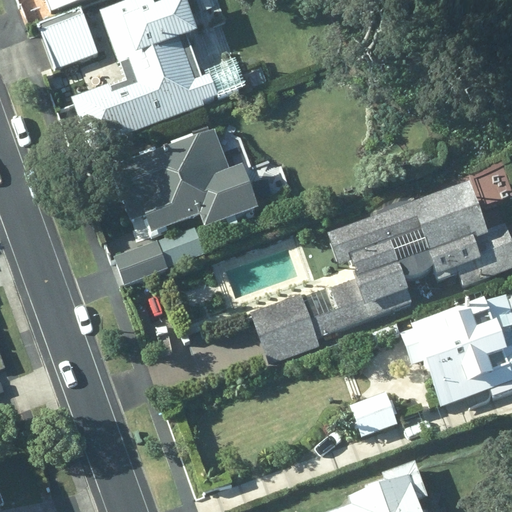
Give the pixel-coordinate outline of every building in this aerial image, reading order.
[(54,16),(98,0),(42,0),(44,4),(49,2),(54,16)] [(95,150),(207,110),(205,106),(222,100),(214,77),(206,81),(192,43),(203,39),(191,3),(185,6),(183,0),(144,0),(104,14),(122,68),(133,65),(141,88),(115,98),(112,89),(78,101),(95,150)] [(91,50),(76,15),(40,31),(56,65),(91,50)] [(149,220),(157,240),(206,222),(210,232),(264,213),(249,169),(232,175),(217,136),(113,173),(132,227),(149,220)] [(490,235),(473,191),(334,242),(346,273),(360,268),(365,282),(332,294),(341,316),(314,326),(305,300),(254,318),(273,367),(321,349),(319,343),(415,308),(409,292),(441,279),(444,286),(466,278),(470,289),(511,273),(511,232),(510,228),(490,235)] [(169,275),(159,246),(116,261),(121,275),(126,290),(169,275)] [(447,412),(511,388),(511,312),(506,296),(487,302),(414,328),(416,334),(405,338),(417,370),(431,365),(447,412)] [(385,398),(350,410),(361,444),(397,432),(385,398)] [(426,511),(424,506),(431,504),(419,469),(385,479),(387,485),(353,496),(357,508),(343,511),(426,511)]
